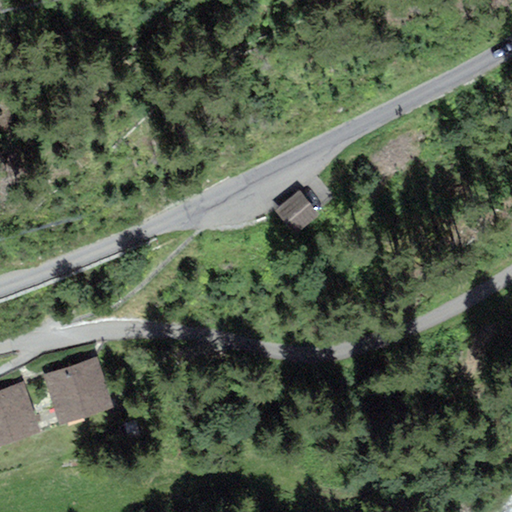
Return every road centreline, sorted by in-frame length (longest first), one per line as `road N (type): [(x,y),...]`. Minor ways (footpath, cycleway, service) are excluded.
road 1 (tertiary): [(511,55),(234,196),(0,293)]
road 2 (track): [(511,265),(330,342),(154,338),(0,355)]
